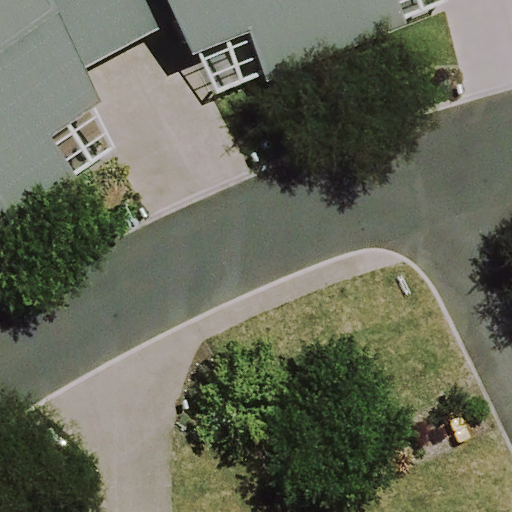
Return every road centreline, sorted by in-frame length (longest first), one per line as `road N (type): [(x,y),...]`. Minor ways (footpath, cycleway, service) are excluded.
road 1 (residential): [(426,185),(276,228),(0,362)]
road 2 (residential): [(511,385),(426,185)]
